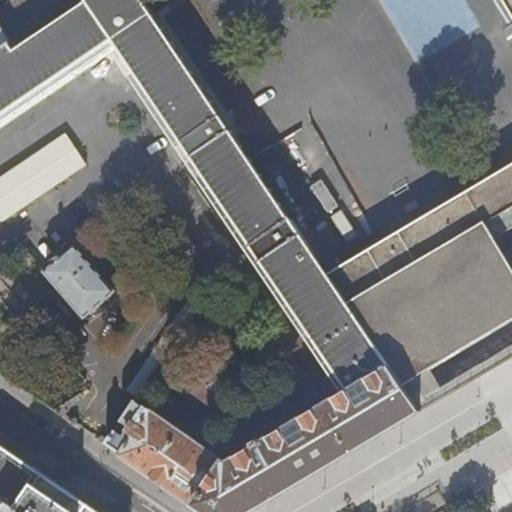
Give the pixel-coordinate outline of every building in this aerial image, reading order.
[(0,0),(0,121),(116,44),(194,157),(233,131),(144,0),(0,0)] [(511,0),(505,0),(511,11),(511,164),(328,276),(403,387),(430,371),(442,389),(511,347),(511,267),(485,223),(511,207),(511,0)] [(398,42),(422,46),(425,31),(401,26),(398,42)] [(304,241),(233,131),(194,157),(254,245),(252,246),(262,261),(264,261),(267,267),(304,241)] [(0,214),(6,224),(90,166),(69,137),(0,183),(0,214)] [(252,511),(324,470),(419,413),(403,387),(328,276),(304,241),(267,267),(350,394),(225,468),(137,403),(107,446),(165,486),(201,511),(252,511)] [(117,293),(107,280),(79,248),(50,273),(33,254),(0,278),(0,297),(18,320),(62,287),(88,318),(117,293)] [(140,399),(198,315),(211,306),(206,298),(220,288),(225,296),(235,289),(230,280),(190,308),(130,392),(140,399)] [(211,306),(225,296),(220,288),(206,298),(211,306)] [(86,381),(82,376),(85,374),(82,371),(73,379),(80,387),(86,381)] [(64,417),(81,393),(54,410),(64,417)] [(97,511),(44,476),(13,454),(2,447),(0,448),(0,499),(8,505),(3,511),(97,511)]
